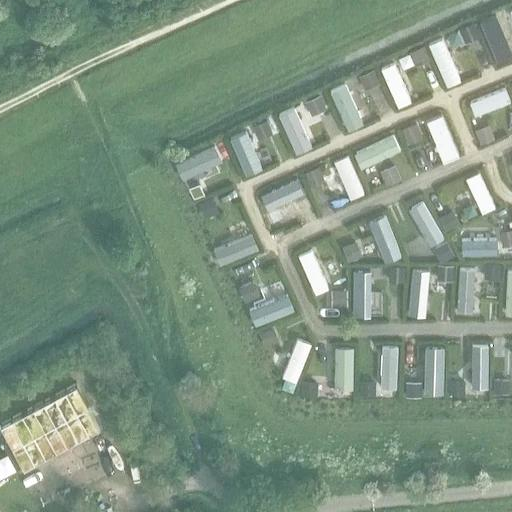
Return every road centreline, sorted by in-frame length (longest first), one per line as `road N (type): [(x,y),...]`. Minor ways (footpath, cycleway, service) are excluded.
road 1 (residential): [(279,248),(248,187),(450,100)]
road 2 (residential): [(511,329),(338,333),(315,326),(279,248)]
road 3 (residential): [(279,248),(477,160)]
road 4 (unclassified): [(312,511),(511,486)]
